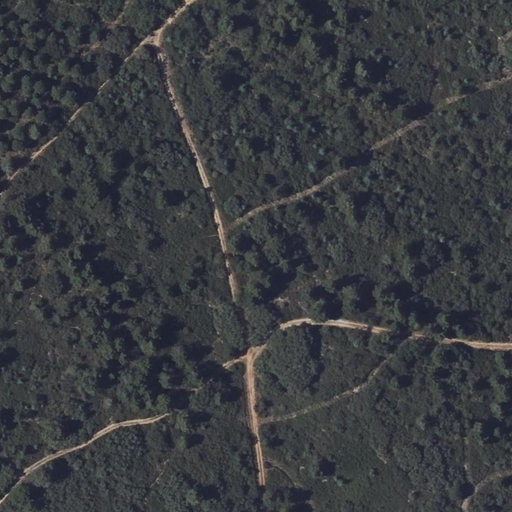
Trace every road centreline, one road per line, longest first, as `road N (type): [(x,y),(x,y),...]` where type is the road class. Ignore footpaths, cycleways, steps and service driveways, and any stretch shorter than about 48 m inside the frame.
road 1 (track): [(511,347),(306,327),(175,392),(136,422),(39,463),(0,500)]
road 2 (track): [(263,511),(248,356),(152,34),(188,0)]
road 3 (track): [(0,196),(152,34)]
